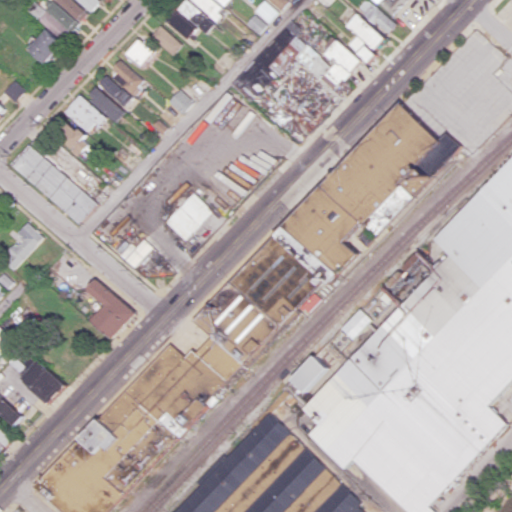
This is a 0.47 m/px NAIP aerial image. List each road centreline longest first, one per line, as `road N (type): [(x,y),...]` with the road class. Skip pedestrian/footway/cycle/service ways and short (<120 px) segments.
road 1 (primary): [(467,0),(0,488)]
road 2 (residential): [(164,316),(0,174)]
road 3 (residential): [(142,0),(0,149)]
